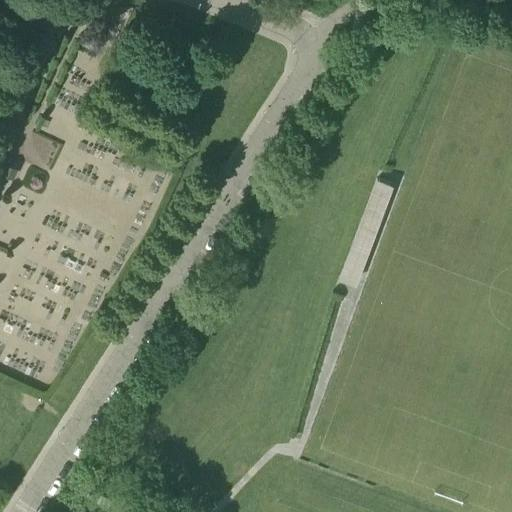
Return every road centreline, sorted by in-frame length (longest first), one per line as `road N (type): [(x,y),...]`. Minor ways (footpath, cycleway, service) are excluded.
road 1 (residential): [(25,511),(329,43)]
road 2 (residential): [(329,43),(212,0)]
